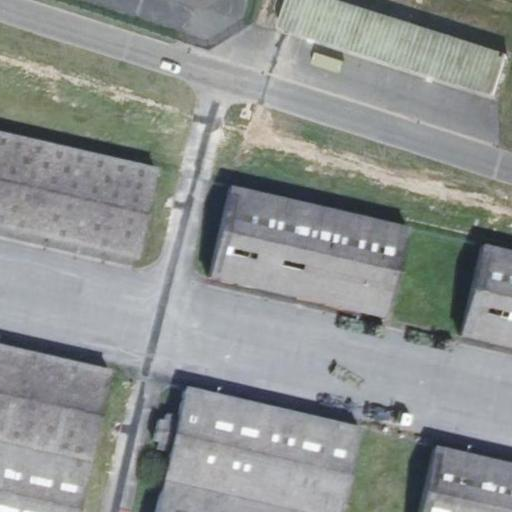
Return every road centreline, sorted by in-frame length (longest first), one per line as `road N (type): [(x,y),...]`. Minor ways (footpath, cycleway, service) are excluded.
road 1 (unclassified): [(116,511),(159,325),(511,410)]
road 2 (unclassified): [(0,3),(511,167)]
